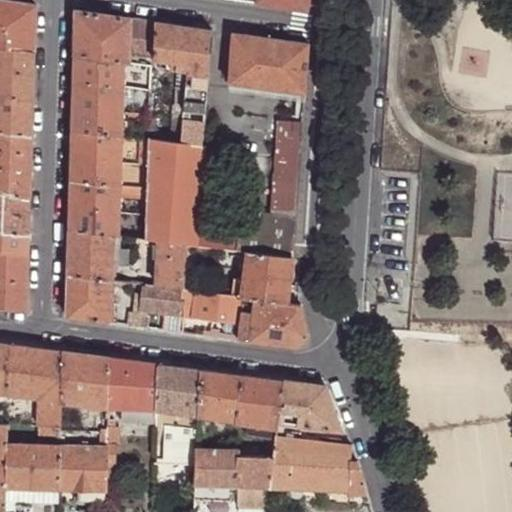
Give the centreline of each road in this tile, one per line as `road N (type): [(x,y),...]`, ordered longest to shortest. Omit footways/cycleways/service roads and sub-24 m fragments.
road 1 (unclassified): [(368,0),(346,322),(354,373)]
road 2 (unclassified): [(319,23),(307,288),(317,323),(354,373)]
road 3 (residential): [(60,0),(49,338)]
road 4 (residential): [(354,373),(49,338)]
road 5 (residential): [(147,0),(319,23)]
road 6 (unclassified): [(354,373),(385,511)]
